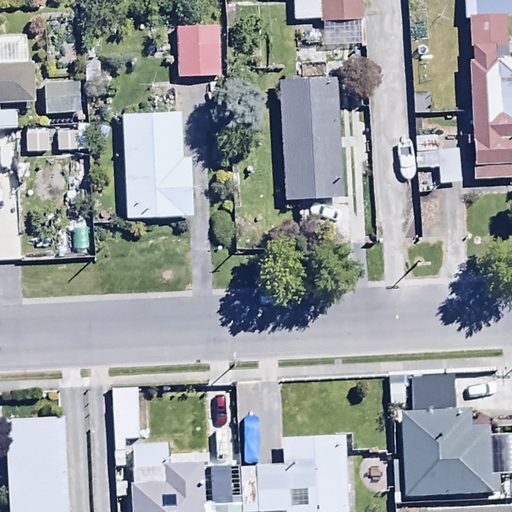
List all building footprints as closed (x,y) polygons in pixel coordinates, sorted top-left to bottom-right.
[(360,0),(261,0),(266,0),(290,0),(291,24),(361,23),(360,0)] [(469,61),(466,61),(471,182),(511,180),(511,58),(505,59),(503,16),(510,16),(509,0),(462,0),(464,21),(467,20),(469,61)] [(217,28),(175,28),(175,80),(216,80),(217,28)] [(0,130),(17,129),(16,110),(0,110),(0,102),(33,101),(31,60),(0,61),(0,130)] [(337,79),(275,83),(282,203),(344,200),(337,79)] [(79,83),(43,84),(43,117),(79,116),(79,83)] [(180,113),(120,115),(122,222),(191,220),(189,161),(181,161),(180,113)] [(435,138),(415,138),(415,169),(436,169),(436,186),(460,186),(460,150),(435,151),(435,138)] [(468,414),(398,417),(402,501),(491,498),(489,429),(469,430),(468,414)] [(68,511),(65,422),(3,424),(6,511),(68,511)] [(240,508),(239,511),(346,511),(344,439),(279,441),(280,468),(238,470),(240,508)] [(239,511),(240,508),(210,509),(209,511),(202,511),(202,467),(166,468),(165,446),(128,447),(130,511),(239,511)]
